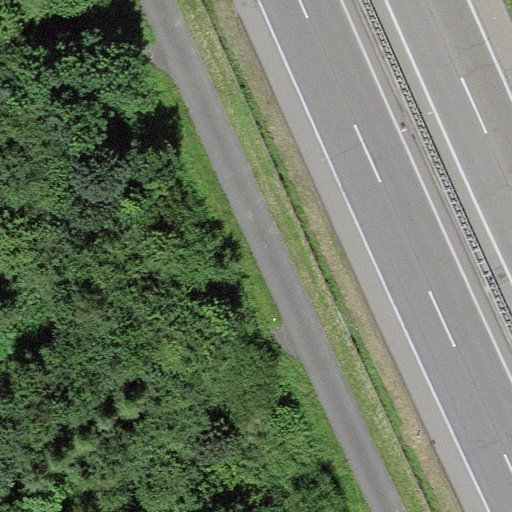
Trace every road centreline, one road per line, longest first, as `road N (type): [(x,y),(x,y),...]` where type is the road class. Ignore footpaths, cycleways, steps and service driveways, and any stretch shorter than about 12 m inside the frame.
road 1 (unclassified): [(159,0),(301,279),(403,511)]
road 2 (motorway): [(301,0),(511,469)]
road 3 (motorway): [(511,189),(427,0)]
